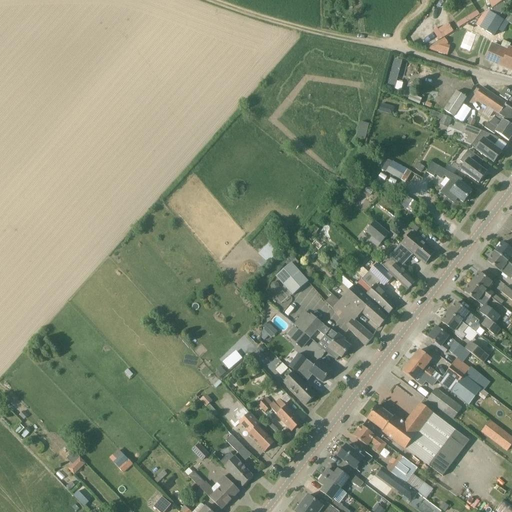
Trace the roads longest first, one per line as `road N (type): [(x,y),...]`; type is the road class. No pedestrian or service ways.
road 1 (tertiary): [(265,510),(511,189)]
road 2 (track): [(511,81),(222,0)]
